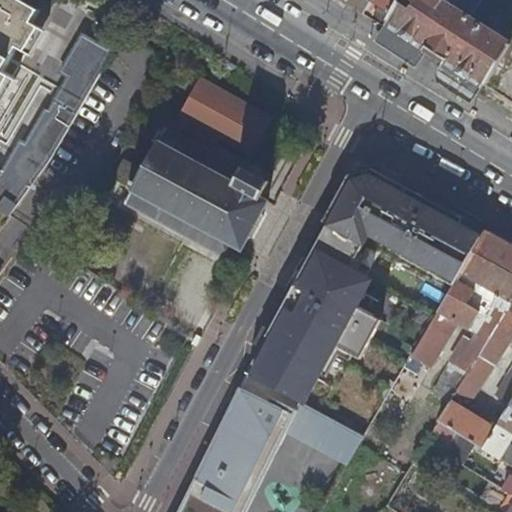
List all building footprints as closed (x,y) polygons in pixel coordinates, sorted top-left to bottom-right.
[(0,0),(0,97),(12,77),(3,71),(16,49),(25,54),(39,28),(31,23),(38,10),(19,0),(0,0)] [(345,0),(366,13),(373,0),(377,0),(389,8),(393,0),(345,0)] [(393,0),(389,8),(384,17),(425,44),(441,54),(441,55),(480,80),(483,82),(510,37),(497,29),(479,17),(478,16),(477,17),(476,17),(475,19),(452,4),(445,0),(393,0)] [(511,7),(497,29),(510,37),(511,34),(511,7)] [(425,44),(384,17),(381,21),(376,30),(417,56),(425,44)] [(10,166),(6,173),(30,185),(50,158),(110,53),(79,36),(57,74),(64,78),(45,111),(43,110),(23,143),(18,140),(5,163),(10,166)] [(511,38),(510,37),(483,82),(511,100),(511,38)] [(472,92),(480,80),(441,55),(434,67),(472,92)] [(271,117),(199,79),(181,114),(251,153),(271,117)] [(165,126),(126,202),(229,256),(236,242),(243,246),(249,234),(251,236),(264,211),(262,210),(268,197),(262,194),(269,178),(243,165),(242,167),(165,126)] [(10,166),(5,163),(1,170),(6,173),(10,166)] [(302,402),(304,403),(335,345),(360,358),(380,319),(355,306),(370,279),(350,268),(370,232),(404,250),(401,255),(452,284),(484,228),(371,166),(348,176),(324,222),(328,224),(308,260),(313,263),(307,274),(302,272),(248,372),(302,402)] [(0,213),(6,218),(9,214),(30,185),(6,173),(5,175),(0,172),(0,213)] [(473,330),(453,363),(468,371),(511,298),(511,243),(484,228),(452,284),(437,310),(454,320),(473,330)] [(511,298),(468,371),(452,398),(450,401),(439,419),(451,427),(483,447),(511,399),(511,298)] [(454,320),(437,310),(414,350),(431,360),(454,320)] [(302,402),(248,372),(230,408),(260,422),(264,413),(265,418),(265,423),(264,427),(260,434),(272,440),(281,445),(287,432),(302,402)] [(380,397),(386,400),(396,383),(390,379),(380,397)] [(511,399),(483,447),(511,465),(511,443),(510,442),(511,438),(511,399)] [(287,432),(348,466),(365,437),(304,403),(302,402),(287,432)] [(230,408),(220,427),(267,450),(272,440),(260,434),(264,427),(265,423),(265,418),(264,413),(260,422),(230,408)] [(424,469),(451,427),(439,419),(413,462),(424,469)] [(235,511),(267,450),(220,427),(178,511),(235,511)]
